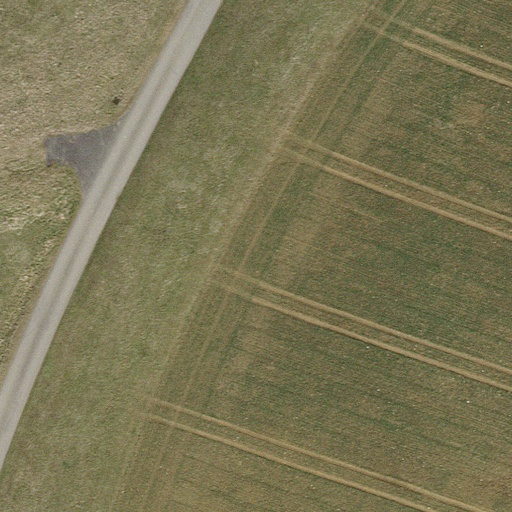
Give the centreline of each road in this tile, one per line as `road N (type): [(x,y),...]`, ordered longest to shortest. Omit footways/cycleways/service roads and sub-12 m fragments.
road 1 (track): [(0,473),(59,315),(218,0)]
road 2 (track): [(147,142),(0,179)]
